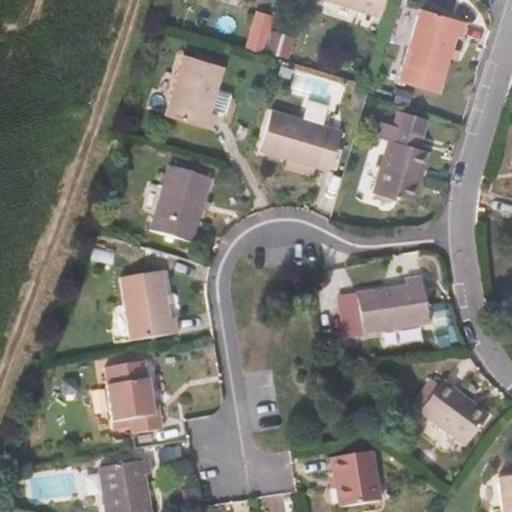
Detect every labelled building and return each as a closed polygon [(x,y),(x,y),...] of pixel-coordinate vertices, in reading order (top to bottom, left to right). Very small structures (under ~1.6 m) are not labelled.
[(337,0),(376,11),(379,0),(337,0)] [(444,75),(453,46),(458,47),(462,32),(417,18),(393,92),(434,104),(444,75)] [(259,49),(265,26),(251,22),(245,44),(259,49)] [(273,27),(265,47),(286,56),(295,36),(273,27)] [(204,111),(215,76),(177,62),(159,112),(205,129),(209,114),(204,111)] [(319,123),(325,104),(306,98),(300,117),(319,123)] [(327,168),(338,128),(319,123),(300,117),(269,108),(258,147),(287,156),(313,163),(327,168)] [(425,135),(429,119),(398,110),(394,126),(425,135)] [(427,149),(421,148),(425,135),(394,126),(375,121),(371,135),(386,140),(371,190),(405,200),(411,177),(418,179),(427,149)] [(310,171),(313,163),(287,156),(285,165),(310,171)] [(187,240),(207,177),(166,164),(146,228),(187,240)] [(412,202),(418,179),(411,177),(405,200),(412,202)] [(168,318),(160,269),(123,274),(132,337),(176,332),(174,317),(168,318)] [(425,324),(418,277),(402,279),(403,286),(356,293),(361,333),(425,324)] [(147,402),(141,361),(101,367),(109,421),(126,419),(128,432),(158,428),(156,414),(149,415),(147,402)] [(461,445),(483,415),(439,382),(417,411),(461,445)] [(156,414),(154,401),(147,402),(149,415),(156,414)] [(377,496),(369,447),(328,453),(335,501),(377,496)] [(143,511),(138,476),(146,475),(144,461),(95,467),(101,511),(143,511)] [(511,511),(511,477),(494,480),(497,511),(511,511)]
